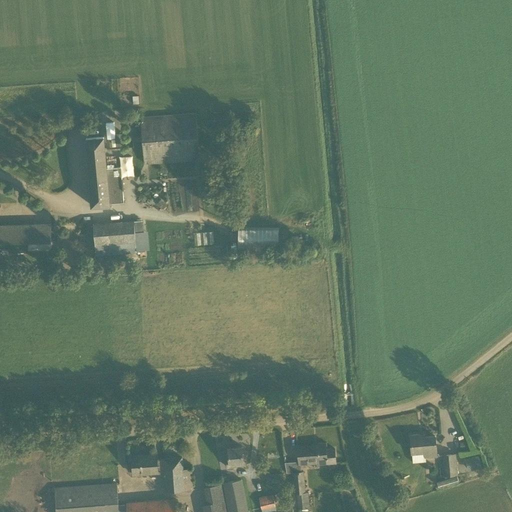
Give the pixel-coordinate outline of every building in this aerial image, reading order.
[(140,117),(144,163),(199,158),(196,113),(140,117)] [(115,138),(111,138),(111,146),(125,145),(124,132),(115,133),(115,138)] [(92,206),(124,203),(122,177),(121,167),(113,168),(106,168),(104,136),(86,138),(92,206)] [(142,220),(134,221),(135,233),(143,232),(142,220)] [(135,233),(134,221),(117,222),(119,252),(136,251),(135,233)] [(0,242),(52,241),(51,226),(0,226),(0,242)] [(425,437),(425,434),(410,435),(412,454),(425,453),(426,457),(437,456),(435,436),(425,437)] [(299,461),(300,461),(301,465),(319,463),(319,464),(336,464),(335,458),(335,448),(326,449),(326,443),(314,444),(314,446),(298,447),(299,461)] [(228,468),(233,467),(232,463),(243,462),(242,446),(228,448),(229,457),(227,457),(228,468)] [(146,455),(146,454),(142,454),(142,455),(132,456),(134,475),(164,473),(166,491),(193,488),(190,469),(183,470),(182,457),(152,460),(151,454),(146,455)] [(445,476),(457,475),(455,454),(442,455),(445,476)] [(468,471),(482,467),(479,456),(465,459),(468,471)] [(304,472),(293,473),(296,510),(310,508),(308,493),(306,493),(304,472)] [(268,483),(283,481),(283,474),(267,475),(268,483)] [(230,511),(247,511),(242,480),(225,483),(230,511)] [(176,511),(176,498),(126,502),(126,504),(118,505),(117,483),(55,488),(56,511),(176,511)] [(226,511),(221,484),(205,487),(208,503),(203,504),(204,511),(226,511)] [(275,506),(273,494),(259,497),(262,509),(275,506)]
